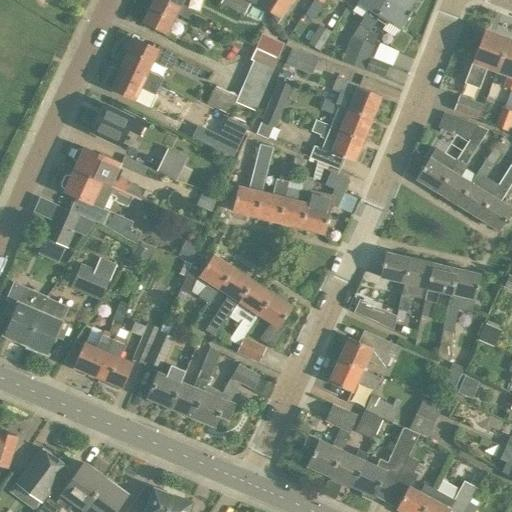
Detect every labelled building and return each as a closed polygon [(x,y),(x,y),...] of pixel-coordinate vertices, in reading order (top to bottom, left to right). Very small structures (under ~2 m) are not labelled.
[(193,15),(162,0),(153,0),(143,21),(166,33),(176,13),(191,20),(193,15)] [(162,0),(193,15),(195,11),(180,4),(182,0),(162,0)] [(234,24),(242,28),(249,13),(245,11),(249,3),(242,0),(221,0),(220,3),(240,13),(234,24)] [(258,0),(256,4),(268,11),(275,0),(258,0)] [(275,0),(268,11),(280,19),(292,0),(275,0)] [(312,0),(291,36),(299,41),(324,0),(312,0)] [(351,35),(351,37),(362,42),(369,30),(376,20),(376,19),(387,0),(357,0),(357,1),(369,8),(351,35)] [(416,0),(387,0),(376,19),(376,20),(384,24),(387,19),(400,27),(416,0)] [(319,25),(307,44),(319,51),(331,32),(319,25)] [(351,37),(346,49),(368,58),(387,65),(368,57),(377,35),(369,30),(362,42),(351,37)] [(400,30),(390,45),(402,52),(412,37),(400,30)] [(486,68),(494,71),(506,40),(484,31),(463,82),(478,88),(486,68)] [(135,38),(123,63),(146,74),(148,71),(153,60),(170,69),(178,54),(159,45),(157,49),(135,38)] [(511,42),(506,40),(494,71),(506,76),(502,86),(511,90),(511,42)] [(291,69),(292,67),(310,74),(317,58),(290,47),(282,66),(291,69)] [(253,61),(244,81),(264,90),(278,58),(256,48),(250,60),(253,61)] [(368,58),(346,49),(341,61),(382,77),(387,65),(368,58)] [(146,74),(123,63),(111,88),(150,107),(157,95),(155,94),(163,78),(148,71),(146,74)] [(324,98),(323,99),(371,118),(379,96),(356,87),(358,84),(336,75),(331,89),(351,97),(347,108),(324,98)] [(276,80),(267,103),(282,109),(291,86),(276,80)] [(264,90),(244,81),(235,102),(255,111),(264,90)] [(453,110),(477,119),(482,105),(459,95),(453,110)] [(315,120),(314,121),(362,140),(371,118),(323,99),(319,109),(334,115),(330,125),(315,120)] [(282,109),(267,103),(255,133),(268,138),(273,127),(275,128),(282,109)] [(145,121),(122,110),(121,113),(103,104),(90,132),(118,145),(126,129),(138,135),(145,121)] [(494,126),(508,131),(511,118),(511,111),(501,107),(494,126)] [(468,139),(477,125),(444,112),(438,127),(468,139)] [(217,133),(211,146),(232,156),(246,125),(226,116),(217,133)] [(362,140),(314,121),(311,131),(320,134),(319,137),(333,143),(329,153),(313,147),(309,157),(340,170),(344,159),(354,162),(354,161),(356,162),(360,161),(362,153),(361,150),(358,149),(362,140)] [(436,192),(456,205),(473,177),(469,184),(459,177),(466,166),(465,165),(487,129),(477,125),(468,139),(469,139),(456,160),(455,160),(436,192)] [(231,210),(254,216),(271,146),(259,143),(248,190),(237,187),(231,210)] [(297,162),(300,153),(280,145),(276,154),(297,162)] [(254,216),(277,221),(291,164),(282,162),(278,179),(275,178),(271,196),(261,193),(272,147),(271,146),(254,216)] [(76,162),(73,169),(131,196),(138,199),(143,187),(114,174),(119,164),(83,147),(82,150),(79,148),(75,149),(72,158),(73,161),(76,162)] [(415,178),(436,192),(455,160),(435,147),(415,178)] [(456,205),(477,218),(489,197),(478,190),(494,165),(493,164),(501,152),(493,147),(473,177),(456,205)] [(183,165),(187,158),(167,148),(155,171),(159,173),(175,181),(175,180),(185,184),(192,170),(183,165)] [(277,221),(300,227),(309,190),(300,188),(297,202),(283,199),(292,164),(291,164),(277,221)] [(489,197),(477,218),(497,230),(510,209),(499,202),(511,181),(511,165),(510,164),(489,197)] [(147,167),(144,175),(155,181),(159,173),(155,171),(147,167)] [(131,196),(73,169),(70,176),(67,174),(63,176),(59,184),(61,187),(64,188),(62,191),(102,210),(110,194),(115,196),(113,200),(126,206),(131,196)] [(309,190),(300,227),(323,233),(330,203),(336,205),(347,179),(332,172),(326,184),(336,188),(333,196),(309,190)] [(195,205),(211,212),(217,198),(201,191),(195,205)] [(57,206),(44,235),(63,245),(77,215),(57,206)] [(101,223),(105,226),(123,237),(136,242),(140,231),(130,227),(133,221),(107,210),(101,223)] [(197,246),(184,240),(177,255),(190,261),(197,246)] [(384,276),(403,280),(408,258),(389,253),(384,276)] [(198,297),(208,303),(232,268),(213,255),(199,275),(208,281),(198,297)] [(82,265),(72,287),(101,299),(116,265),(99,257),(94,270),(82,265)] [(411,296),(423,299),(432,263),(408,258),(403,280),(403,281),(395,319),(406,322),(411,296)] [(178,273),(185,276),(190,263),(183,260),(178,273)] [(450,292),(447,304),(455,269),(432,263),(423,299),(424,299),(420,318),(428,319),(428,316),(430,317),(433,302),(435,302),(438,289),(450,292)] [(204,329),(214,336),(251,281),(232,268),(208,303),(208,304),(219,288),(228,294),(204,329)] [(455,269),(447,304),(436,356),(448,361),(455,331),(453,330),(457,308),(471,311),(480,275),(455,269)] [(511,276),(508,274),(502,286),(511,290),(511,276)] [(251,281),(214,336),(215,336),(231,312),(242,319),(229,339),(230,340),(226,349),(234,353),(237,344),(258,314),(257,314),(271,293),(251,281)] [(2,335),(24,344),(44,297),(45,296),(12,282),(5,299),(9,301),(3,315),(9,318),(2,335)] [(292,307),(271,293),(257,314),(258,314),(270,322),(258,339),(273,349),(286,328),(280,324),(292,307)] [(44,297),(24,344),(47,353),(54,336),(61,339),(67,324),(60,322),(67,306),(44,297)] [(396,316),(377,307),(371,320),(392,329),(396,316)] [(172,324),(163,320),(145,361),(161,368),(174,337),(167,335),(172,324)] [(132,359),(144,363),(159,328),(147,323),(132,359)] [(477,340),(494,347),(501,330),(484,323),(477,340)] [(73,367),(97,377),(118,328),(111,325),(108,332),(102,330),(94,347),(84,343),(73,367)] [(118,328),(97,377),(108,382),(106,385),(117,390),(118,386),(120,387),(131,363),(119,358),(126,340),(115,335),(118,328)] [(346,338),(337,359),(361,370),(380,378),(361,369),(366,360),(385,368),(395,345),(363,330),(357,343),(346,338)] [(265,347),(243,336),(235,352),(258,363),(265,347)] [(168,408),(190,418),(218,351),(209,347),(192,387),(180,381),(183,373),(182,373),(168,408)] [(218,351),(190,418),(213,427),(218,416),(226,420),(234,403),(230,401),(240,383),(252,390),(260,377),(237,364),(219,398),(203,391),(220,352),(218,351)] [(361,370),(337,359),(327,381),(351,392),(356,381),(375,390),(380,378),(361,370)] [(145,398),(168,408),(182,373),(175,369),(171,377),(157,371),(145,398)] [(457,390),(456,392),(471,398),(479,382),(460,373),(454,389),(457,390)] [(370,395),(364,409),(376,415),(375,416),(382,419),(382,418),(391,422),(398,407),(370,395)] [(422,399),(414,415),(433,424),(441,407),(422,399)] [(324,420),(349,432),(357,415),(332,403),(324,420)] [(376,415),(364,409),(354,431),(373,439),(382,419),(375,416),(376,415)] [(433,424),(414,415),(408,428),(427,437),(433,424)] [(306,466),(328,476),(348,432),(339,428),(331,446),(307,435),(298,454),(309,459),(306,466)] [(382,477),(393,483),(408,455),(408,456),(419,434),(404,428),(402,428),(386,462),(379,459),(375,467),(363,461),(367,452),(366,452),(350,486),(373,497),(382,477)] [(328,476),(350,486),(366,452),(357,448),(354,457),(341,451),(349,432),(348,432),(328,476)] [(0,464),(7,467),(16,439),(0,433),(0,464)] [(511,451),(504,448),(499,459),(511,464),(511,451)] [(17,483),(41,501),(66,467),(42,450),(17,483)] [(420,511),(434,488),(424,483),(418,493),(410,489),(418,474),(413,472),(419,461),(408,456),(408,455),(393,483),(405,490),(395,509),(397,510),(398,511),(420,511)] [(83,464),(62,494),(74,503),(82,508),(103,478),(83,464)] [(113,511),(126,494),(103,478),(82,508),(86,511),(113,511)] [(434,488),(420,511),(448,511),(449,511),(450,511),(462,511),(476,488),(463,481),(454,499),(445,494),(439,504),(429,499),(434,489),(434,488)] [(477,488),(476,488),(462,511),(473,511),(477,506),(469,502),(477,488)] [(164,511),(171,496),(154,489),(149,503),(141,500),(137,511),(138,511),(164,511)] [(187,511),(191,503),(171,496),(164,511),(187,511)] [(47,497),(36,511),(56,511),(60,506),(47,497)]
